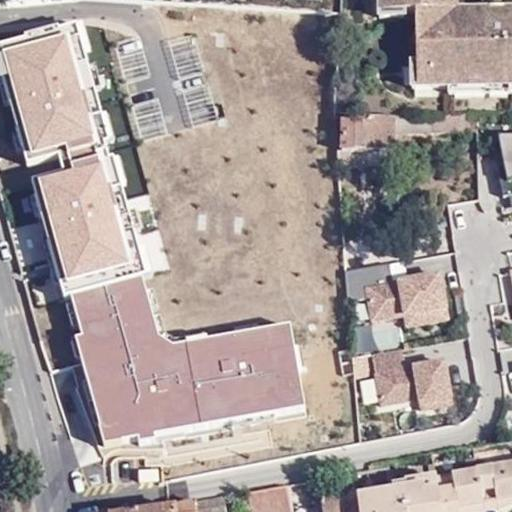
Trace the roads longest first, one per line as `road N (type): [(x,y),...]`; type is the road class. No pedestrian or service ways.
road 1 (residential): [(53,509),(472,434),(490,412),(466,243)]
road 2 (unknown): [(163,0),(141,385)]
road 3 (secondary): [(0,307),(53,509)]
